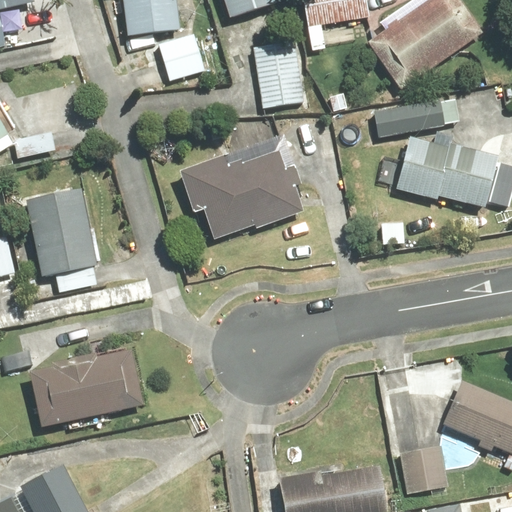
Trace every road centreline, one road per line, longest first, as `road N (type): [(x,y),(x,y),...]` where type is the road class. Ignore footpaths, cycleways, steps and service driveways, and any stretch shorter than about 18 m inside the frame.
road 1 (residential): [(261,334),(511,290)]
road 2 (unknown): [(261,334),(241,403),(245,511)]
